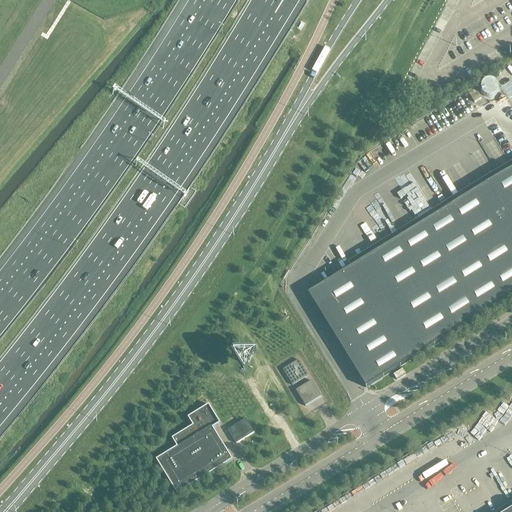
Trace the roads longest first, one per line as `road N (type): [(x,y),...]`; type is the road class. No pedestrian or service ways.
road 1 (motorway): [(0,384),(110,248),(268,9)]
road 2 (tertiary): [(68,437),(192,279),(299,109)]
road 3 (motorway): [(213,0),(153,98),(0,306)]
road 4 (unclassified): [(367,412),(205,511)]
road 5 (unclassified): [(511,323),(367,412)]
road 6 (unclassified): [(380,433),(511,352)]
road 7 (unclassified): [(253,511),(380,433)]
road 8 (tertiary): [(299,109),(387,0)]
road 9 (tertiary): [(357,0),(299,109)]
